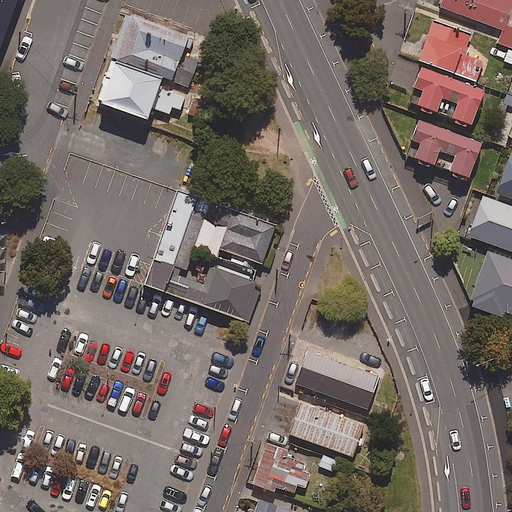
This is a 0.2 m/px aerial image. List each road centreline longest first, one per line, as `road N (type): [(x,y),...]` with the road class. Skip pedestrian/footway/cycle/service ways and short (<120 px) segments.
road 1 (trunk): [(340,136),(437,353),(471,511)]
road 2 (residential): [(340,136),(214,511)]
road 3 (residential): [(70,0),(28,139),(0,150)]
road 4 (trunk): [(277,0),(340,136)]
